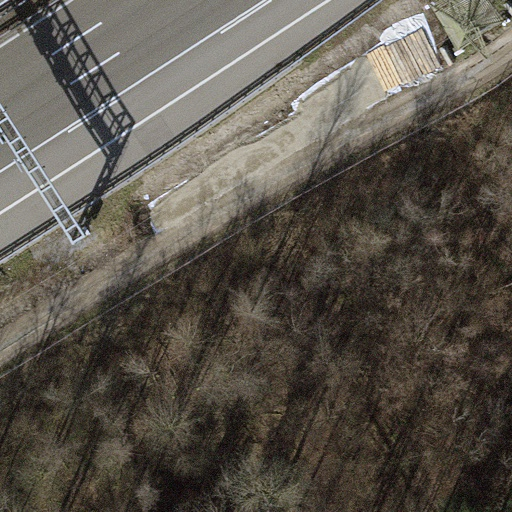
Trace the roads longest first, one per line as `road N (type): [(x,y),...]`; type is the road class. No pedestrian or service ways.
road 1 (track): [(0,343),(511,44)]
road 2 (motorway): [(0,110),(170,0)]
